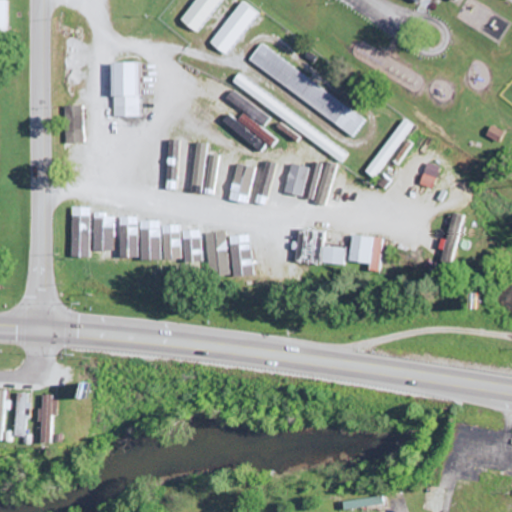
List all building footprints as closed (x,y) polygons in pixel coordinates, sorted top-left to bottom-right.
[(195,0),(181,24),(199,35),(220,0),(195,0)] [(209,44),(226,57),(258,16),(242,3),(209,44)] [(248,63),(356,137),(368,120),(260,46),(248,63)] [(139,118),(139,64),(113,64),(114,119),(139,118)] [(231,86),(345,162),(351,153),(237,77),(231,86)] [(203,83),(199,91),(237,109),(241,101),(203,83)] [(83,107),(65,107),(66,144),(84,144),(83,107)] [(238,124),(272,147),(277,139),(244,116),(238,124)] [(415,128),(405,121),(367,173),(377,181),(415,128)] [(147,179),(154,137),(144,135),(137,177),(147,179)] [(152,172),(163,173),(166,140),(158,139),(157,143),(155,143),(152,172)] [(173,182),(178,151),(169,149),(164,181),(173,182)] [(230,201),(236,152),(226,150),(219,199),(230,201)] [(217,159),(207,158),(202,192),(211,193),(217,159)] [(270,198),(278,167),(261,163),(253,194),(270,198)] [(301,166),(283,163),(277,195),(295,198),(301,166)] [(421,187),(433,191),(440,169),(428,165),(421,187)] [(317,177),(300,174),(295,200),(312,203),(317,177)] [(74,256),(92,257),(93,215),(75,215),(74,256)] [(111,215),(95,216),(96,252),(112,251),(111,215)] [(464,217),(453,215),(444,260),(455,262),(464,217)] [(159,262),(159,222),(139,223),(140,262),(159,262)] [(183,227),(184,269),(204,269),(204,226),(183,227)] [(229,277),(228,233),(207,234),(208,266),(216,265),(216,278),(229,277)] [(252,237),(232,237),(233,278),(253,277),(252,237)] [(372,266),(373,259),(381,260),(384,240),(354,237),(350,263),(372,266)] [(324,265),(346,265),(347,249),(324,249),(324,265)] [(0,442),(7,442),(7,411),(12,411),(12,403),(5,402),(5,392),(0,392),(0,442)] [(27,395),(18,395),(16,440),(34,441),(34,436),(26,436),(27,412),(32,412),(32,405),(27,404),(27,395)] [(348,502),(349,510),(388,507),(387,499),(348,502)]
